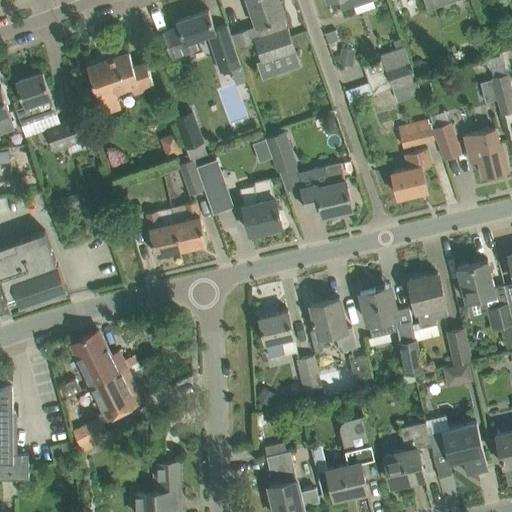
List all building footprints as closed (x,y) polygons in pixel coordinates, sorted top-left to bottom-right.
[(278,0),(247,0),(256,24),(260,36),(255,37),(263,59),(295,48),(278,0)] [(339,0),(342,9),(368,0),(339,0)] [(421,0),(424,8),(447,0),(421,0)] [(179,23),(164,29),(172,54),(201,45),(198,36),(207,33),(208,33),(215,30),(214,28),(207,8),(177,18),(179,23)] [(215,30),(208,33),(221,70),(231,67),(241,64),(227,24),(214,28),(215,30)] [(247,28),(232,33),(236,44),(251,39),(247,28)] [(405,45),(381,54),(381,56),(392,86),(393,87),(405,83),(417,79),(405,45)] [(336,66),(350,68),(353,50),(339,48),(336,66)] [(88,66),(104,111),(121,106),(115,90),(136,82),(139,90),(155,85),(147,61),(134,65),(130,52),(88,66)] [(43,70),(16,80),(25,104),(17,107),(27,135),(61,123),(51,95),(52,95),(43,70)] [(493,76),(503,112),(511,109),(511,94),(506,73),(493,76)] [(345,90),(349,102),(379,92),(375,80),(345,90)] [(0,128),(1,132),(15,127),(9,112),(10,112),(1,85),(0,85),(0,128)] [(193,109),(174,116),(186,147),(205,140),(193,109)] [(78,117),(48,128),(56,152),(69,148),(71,154),(89,148),(78,117)] [(396,127),(401,149),(433,140),(427,119),(396,127)] [(435,128),(446,160),(461,154),(451,122),(435,128)] [(477,147),(483,174),(508,168),(501,139),(498,140),(495,126),(465,133),(469,149),(477,147)] [(268,135),(279,168),(296,163),(284,130),(268,135)] [(266,132),(252,137),(260,160),(272,156),(265,137),(267,137),(266,132)] [(392,170),(398,195),(428,188),(423,166),(432,164),(428,146),(405,152),(408,166),(392,170)] [(9,150),(0,150),(0,161),(10,160),(9,150)] [(179,162),(190,193),(205,188),(197,165),(195,157),(179,162)] [(214,212),(234,205),(217,158),(197,165),(205,188),(214,212)] [(308,208),(321,205),(323,214),(324,214),(352,207),(352,208),(353,207),(346,178),(345,178),(341,160),(325,164),(329,182),(318,185),(318,182),(301,186),(307,208),(308,208)] [(253,180),(258,200),(243,203),(250,231),(268,227),(269,232),(281,229),(280,224),(282,223),(271,176),(253,180)] [(65,195),(54,198),(59,214),(69,211),(65,195)] [(188,216),(175,219),(182,247),(207,241),(201,214),(200,214),(196,200),(185,202),(188,216)] [(127,209),(130,221),(146,217),(143,205),(127,209)] [(172,205),(146,212),(156,253),(182,247),(175,219),(172,205)] [(114,230),(117,242),(128,239),(125,227),(114,230)] [(0,308),(66,285),(58,263),(45,229),(16,240),(18,245),(0,251),(0,308)] [(488,258),(458,266),(466,299),(486,294),(489,306),(510,301),(506,284),(495,286),(488,258)] [(448,312),(445,300),(446,300),(438,271),(409,278),(421,326),(436,322),(435,316),(448,312)] [(386,284),(361,290),(372,336),(402,328),(394,297),(389,298),(386,284)] [(336,329),(341,349),(357,345),(352,325),(347,327),(339,296),(311,302),(319,334),(336,329)] [(511,311),(510,301),(489,306),(494,327),(502,325),(511,322),(511,311)] [(266,341),(263,341),(267,357),(297,349),(294,334),(288,308),(260,315),(266,341)] [(465,326),(447,330),(454,362),(471,358),(465,326)] [(71,342),(92,384),(128,366),(119,349),(112,352),(100,327),(71,342)] [(416,338),(401,341),(407,373),(422,369),(416,338)] [(294,355),(301,388),(319,384),(312,351),(294,355)] [(368,353),(350,358),(356,384),(374,380),(368,353)] [(469,360),(444,366),(448,385),(473,379),(469,360)] [(128,366),(92,384),(105,409),(109,416),(144,399),(128,366)] [(60,384),(64,398),(84,388),(78,375),(60,384)] [(256,385),(256,396),(268,403),(277,390),(260,379),(256,385)] [(10,384),(0,387),(0,477),(28,477),(28,452),(13,452),(13,386),(10,384)] [(99,415),(73,428),(81,444),(107,431),(102,420),(109,416),(105,409),(98,412),(99,415)] [(349,461),(327,466),(334,496),(368,488),(361,460),(375,457),(365,414),(346,419),(341,424),(349,461)] [(446,415),(426,419),(428,429),(432,443),(434,451),(447,448),(450,460),(464,457),(468,473),(488,468),(477,419),(449,426),(446,415)] [(432,443),(428,429),(426,419),(401,425),(406,449),(385,454),(392,482),(425,474),(418,446),(432,443)] [(511,427),(496,431),(504,464),(511,462),(511,427)] [(291,449),(267,454),(270,468),(278,466),(281,481),(269,484),(275,511),(301,511),(305,511),(304,504),(320,500),(317,486),(300,490),(297,477),(296,477),(292,462),(294,462),(291,449)] [(163,489),(134,490),(135,511),(145,510),(144,511),(175,511),(175,501),(173,501),(172,490),(179,489),(177,460),(154,462),(154,477),(162,476),(163,489)]
